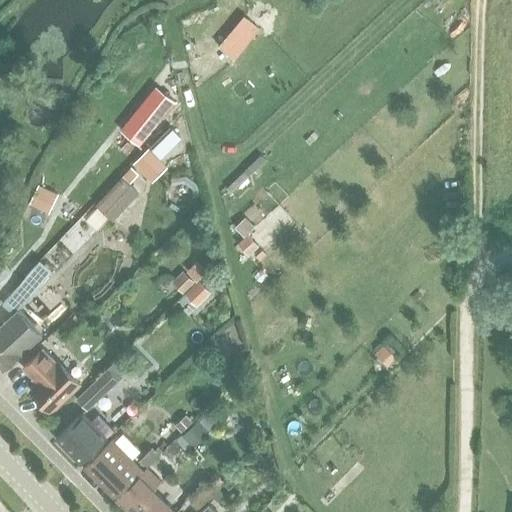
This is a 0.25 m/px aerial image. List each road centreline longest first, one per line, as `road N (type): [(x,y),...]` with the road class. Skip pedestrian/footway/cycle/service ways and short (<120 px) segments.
road 1 (track): [(472,287),(477,0)]
road 2 (residential): [(0,398),(111,511)]
